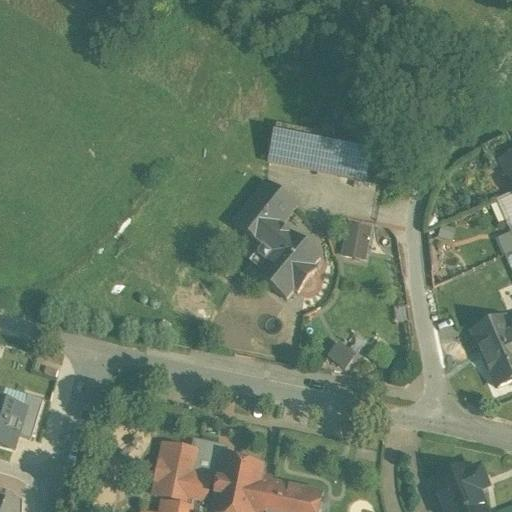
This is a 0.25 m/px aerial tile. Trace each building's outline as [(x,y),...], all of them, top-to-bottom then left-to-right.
[(273,0),(295,16),(306,0),(273,0)] [(500,27),(474,2),(473,3),(469,0),(452,0),(448,4),(460,16),(441,36),(467,61),(500,27)] [(274,136),(268,164),(365,183),(370,155),(274,136)] [(511,158),(511,147),(507,136),(482,149),(491,170),(502,165),(502,163),(511,158)] [(207,160),(220,147),(210,137),(197,150),(207,160)] [(511,158),(502,163),(502,165),(511,186),(511,158)] [(267,184),(234,226),(263,250),(264,249),(280,229),(297,208),(267,184)] [(343,224),(338,259),(363,263),(369,229),(343,224)] [(291,237),(280,229),(264,249),(274,257),(257,278),(286,302),(321,260),(291,236),(291,237)] [(511,335),(505,320),(472,335),(491,376),(511,366),(511,335)] [(328,347),(325,364),(346,369),(350,351),(328,347)] [(0,399),(0,448),(10,452),(25,408),(0,399)] [(212,476),(197,473),(201,455),(164,447),(160,466),(159,465),(155,483),(174,487),(171,502),(181,504),(180,509),(163,505),(161,511),(267,511),(273,485),(261,483),(263,471),(223,463),(220,481),(212,479),(212,476)] [(486,511),(469,468),(432,482),(443,511),(486,511)] [(317,511),(321,495),(273,485),(267,511),(317,511)]
